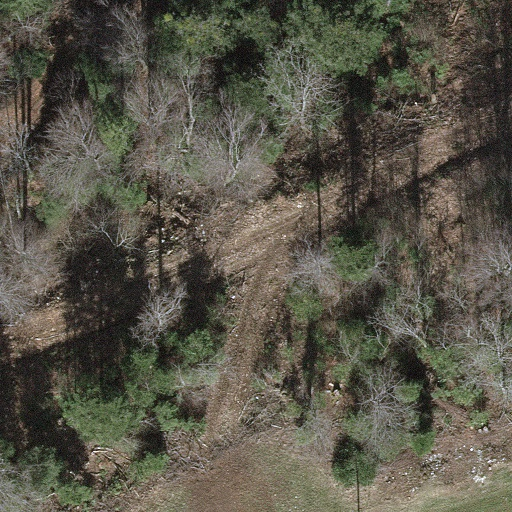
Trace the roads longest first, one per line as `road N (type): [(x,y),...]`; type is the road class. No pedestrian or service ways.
road 1 (track): [(0,342),(52,329),(232,254),(390,162),(511,123)]
road 2 (track): [(118,0),(0,130)]
